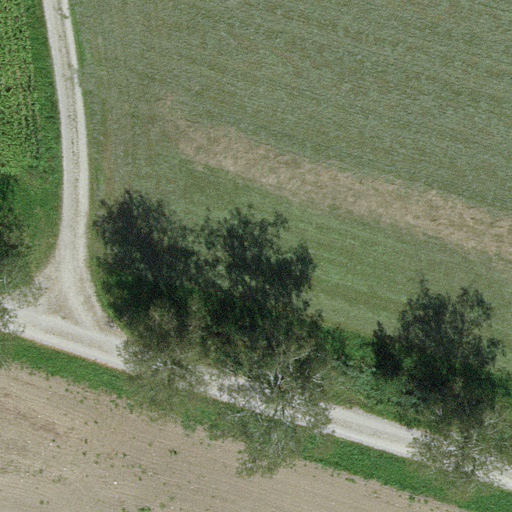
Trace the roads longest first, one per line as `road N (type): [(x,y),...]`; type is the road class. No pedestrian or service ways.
road 1 (track): [(511,481),(0,318)]
road 2 (track): [(120,355),(54,0)]
